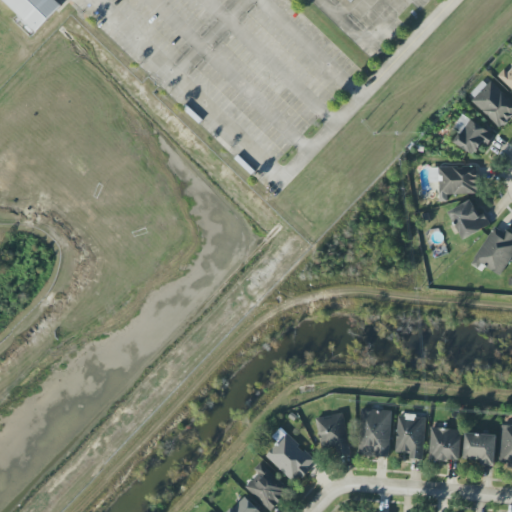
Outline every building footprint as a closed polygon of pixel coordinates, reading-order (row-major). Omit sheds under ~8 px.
[(2,0),(37,32),(62,5),(56,0),(2,0)] [(511,65),(500,78),(511,89),(511,65)] [(475,97),(471,101),(501,129),(511,116),(511,100),(487,78),(473,94),(475,97)] [(483,143),(487,146),(495,136),(463,114),(452,130),(458,134),(453,142),(474,156),(483,143)] [(439,196),(478,194),(477,167),(429,169),(430,183),(439,182),(439,196)] [(449,212),(464,239),(491,225),(485,213),(480,216),(471,200),(449,212)] [(500,277),(511,257),(511,236),(495,226),(473,262),(500,277)] [(391,457),(391,410),(361,409),(360,457),(391,457)] [(351,454),(342,413),(316,419),(323,449),(337,446),(339,456),(351,454)] [(424,460),(426,417),(398,416),(396,453),(410,453),(410,460),(424,460)] [(511,425),(501,426),(500,466),(511,466),(511,425)] [(266,457),(296,484),(317,462),(281,428),(273,437),(279,443),(266,457)] [(461,462),(462,430),(431,429),(430,461),(461,462)] [(465,460),(482,460),(482,466),(496,466),(496,435),(465,434),(465,460)] [(246,488),(271,511),(290,491),(261,463),(254,470),(259,474),(246,488)] [(260,511),(246,496),(229,511),(260,511)]
